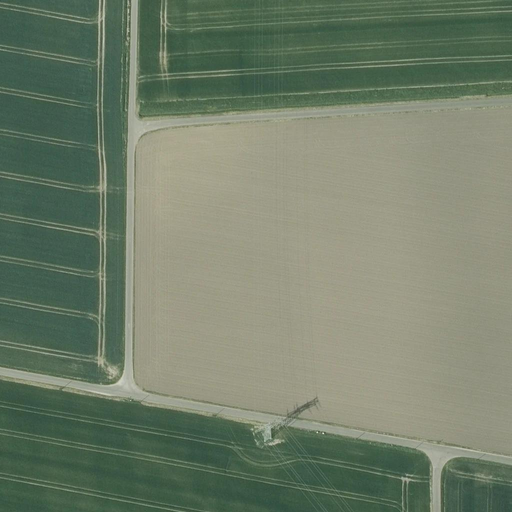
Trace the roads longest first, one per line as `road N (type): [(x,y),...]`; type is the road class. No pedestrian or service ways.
road 1 (unclassified): [(127,394),(130,0)]
road 2 (track): [(131,127),(511,102)]
road 3 (unclassified): [(127,394),(437,449)]
road 4 (unclassified): [(0,372),(127,394)]
